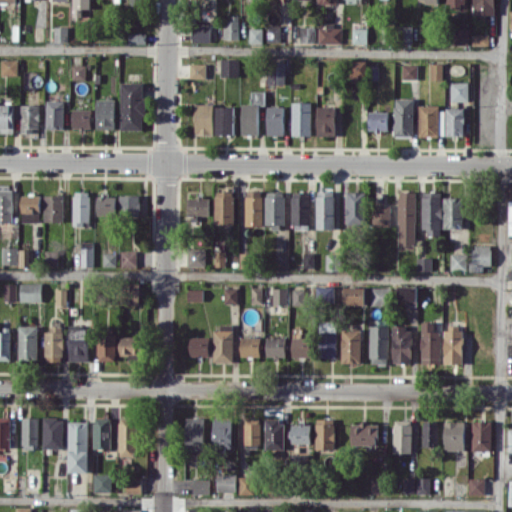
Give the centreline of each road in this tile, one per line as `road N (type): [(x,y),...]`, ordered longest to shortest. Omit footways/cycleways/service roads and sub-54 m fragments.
road 1 (residential): [(0,159),(511,166)]
road 2 (residential): [(0,387),(511,392)]
road 3 (residential): [(165,0),(163,511)]
